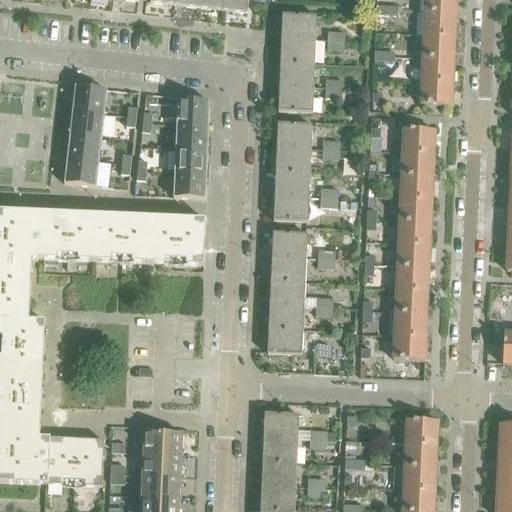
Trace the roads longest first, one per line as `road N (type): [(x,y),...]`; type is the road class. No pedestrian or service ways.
road 1 (residential): [(228,391),(239,88),(233,78),(0,51)]
road 2 (residential): [(486,0),(461,375),(472,404)]
road 3 (residential): [(228,391),(472,404)]
road 4 (residential): [(222,511),(228,391)]
